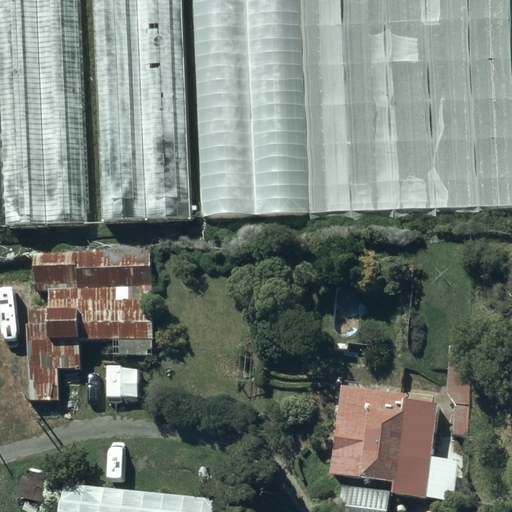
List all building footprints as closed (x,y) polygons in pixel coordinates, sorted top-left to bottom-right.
[(80,0),(0,0),(0,24),(8,220),(90,216),(80,0)] [(182,0),(94,0),(107,216),(195,211),(182,0)] [(511,0),(196,0),(211,243),(511,231),(511,0)] [(154,248),(37,252),(38,291),(51,290),(51,308),(40,308),(40,305),(31,305),(32,324),(29,324),(32,401),(62,400),(61,369),(84,368),(84,340),(115,339),(116,356),(155,355),(155,339),(157,339),(154,248)] [(434,401),(343,388),(330,476),(394,484),(393,498),(446,501),(450,456),(437,457),(442,406),(434,401)] [(456,395),(455,435),(468,436),(469,395),(456,395)] [(133,446),(134,468),(175,464),(174,448),(150,450),(150,445),(133,446)] [(230,511),(232,497),(62,481),(58,511),(230,511)] [(390,511),(392,493),(343,487),(339,511),(390,511)]
